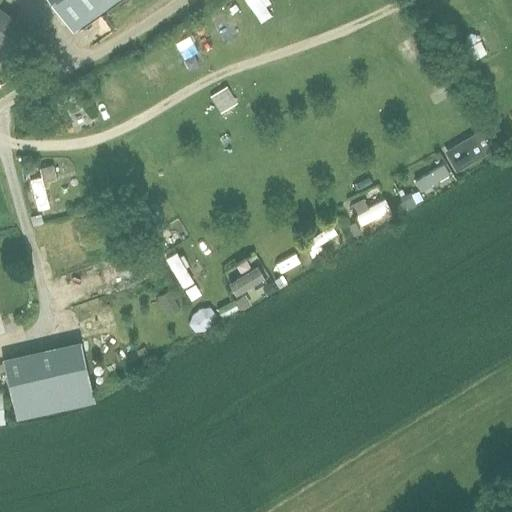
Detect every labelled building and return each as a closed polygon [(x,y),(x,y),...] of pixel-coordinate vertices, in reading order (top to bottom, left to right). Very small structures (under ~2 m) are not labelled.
[(0,0),(0,49),(12,60),(32,37),(20,27),(30,15),(12,0),(0,0)] [(49,0),(74,33),(119,0),(49,0)] [(470,21),(484,4),(478,0),(461,0),(455,9),(470,21)] [(117,31),(133,17),(122,5),(106,18),(117,31)] [(500,77),(510,72),(502,56),(492,61),(500,77)] [(137,67),(110,79),(116,92),(143,80),(137,67)] [(454,97),(467,88),(458,76),(445,84),(454,97)] [(226,88),(237,107),(254,97),(244,78),(226,88)] [(100,105),(88,110),(93,122),(105,117),(100,105)] [(482,132),(449,151),(458,166),(491,147),(489,143),(491,142),(486,134),(484,135),(482,132)] [(426,189),(456,174),(450,162),(420,177),(426,189)] [(58,169),(45,172),(53,204),(66,200),(58,169)] [(377,202),(383,215),(408,202),(402,190),(377,202)] [(173,244),(199,229),(187,208),(161,223),(173,244)] [(336,236),(349,230),(344,220),(319,233),(329,254),(342,247),(336,236)] [(306,234),(279,249),(286,262),(313,247),(306,234)] [(196,279),(210,272),(199,247),(185,253),(196,279)] [(250,287),(282,272),(276,259),(244,274),(250,287)] [(211,274),(200,281),(208,293),(219,286),(211,274)] [(81,340),(3,358),(16,418),(95,400),(81,340)]
